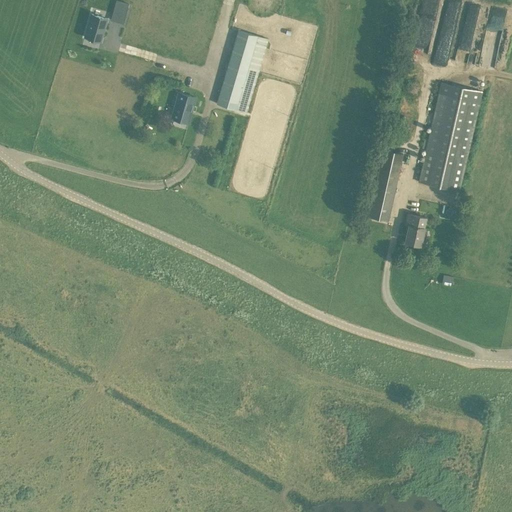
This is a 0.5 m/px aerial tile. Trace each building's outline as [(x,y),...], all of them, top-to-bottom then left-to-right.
[(123,2),(119,14),(125,16),(129,3),(123,2)] [(479,5),(469,3),(457,65),(468,67),(479,5)] [(91,14),(85,37),(101,42),(107,19),(91,14)] [(246,111),(267,38),(238,30),(216,103),(246,111)] [(434,60),(444,63),(447,53),(440,51),(442,46),(439,45),(434,60)] [(459,191),(481,91),(440,82),(418,181),(459,191)] [(188,122),(195,97),(178,92),(171,118),(188,122)] [(384,149),(380,168),(369,216),(388,220),(403,153),(384,149)] [(405,224),(409,225),(405,241),(421,245),(425,228),(424,228),(426,218),(408,213),(405,224)] [(444,274),(443,283),(453,284),(454,275),(444,274)]
